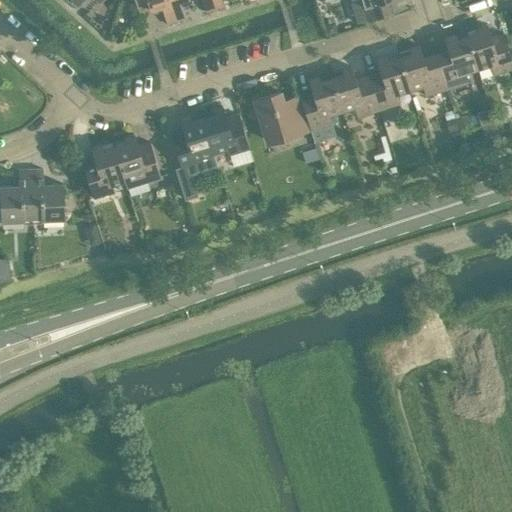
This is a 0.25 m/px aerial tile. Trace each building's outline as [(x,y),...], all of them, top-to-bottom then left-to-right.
[(176,22),(169,0),(136,0),(139,9),(150,5),(152,12),(163,8),(169,25),(176,22)] [(188,0),(169,0),(176,22),(188,19),(182,2),(188,0)] [(203,0),(207,13),(216,10),(212,0),(203,0)] [(212,0),(216,10),(226,7),(224,0),(212,0)] [(358,0),(352,2),(359,24),(394,13),(390,0),(358,0)] [(466,35),(477,70),(490,66),(492,75),(511,68),(511,64),(502,34),(491,37),(487,24),(478,27),(479,31),(466,35)] [(434,55),(445,90),(467,82),(465,74),(477,70),(466,35),(456,38),(455,34),(445,37),(449,50),(434,55)] [(398,57),(409,91),(423,87),(426,96),(445,90),(434,55),(424,58),(420,45),(410,48),(412,53),(398,57)] [(367,76),(378,110),(400,103),(397,95),(409,91),(398,57),(389,60),(387,55),(377,58),(381,72),(367,76)] [(331,77),(342,112),(355,108),(357,117),(378,110),(367,76),(355,80),(351,67),(342,69),(343,74),(331,77)] [(342,112),(331,77),(321,81),(319,76),(310,79),(314,92),(301,96),(312,131),(333,125),(330,116),(342,112)] [(270,98),(255,102),(267,140),(281,135),(282,139),(307,131),(296,97),(282,101),(279,91),(268,94),(270,98)] [(202,117),(212,151),(226,147),(228,155),(249,149),(238,113),(226,117),(222,106),(212,109),(214,113),(202,117)] [(444,113),(446,120),(453,118),(454,118),(451,110),(444,113)] [(466,114),(455,118),(458,128),(470,125),(466,114)] [(183,130),(171,134),(181,167),(176,169),(186,199),(197,195),(191,174),(217,166),(212,151),(202,117),(191,120),(189,116),(180,119),(183,130)] [(453,118),(446,120),(445,120),(449,131),(457,129),(453,118)] [(494,122),(480,127),(484,139),(498,134),(494,122)] [(137,145),(133,133),(123,136),(125,141),(113,145),(124,179),(126,187),(160,176),(149,141),(137,145)] [(388,141),(382,143),(385,154),(391,151),(388,141)] [(124,179),(113,145),(102,148),(101,143),(91,147),(94,158),(82,162),(93,197),(114,191),(112,183),(124,179)] [(315,149),(302,153),(306,163),(318,159),(315,149)] [(31,169),(33,217),(41,217),(41,219),(65,218),(63,183),(43,184),(43,168),(31,169)] [(33,217),(31,169),(18,169),(19,185),(0,185),(0,213),(0,221),(24,220),(24,217),(32,217),(32,222),(33,222),(33,217)] [(94,224),(84,227),(87,236),(97,233),(96,232),(94,224)]
